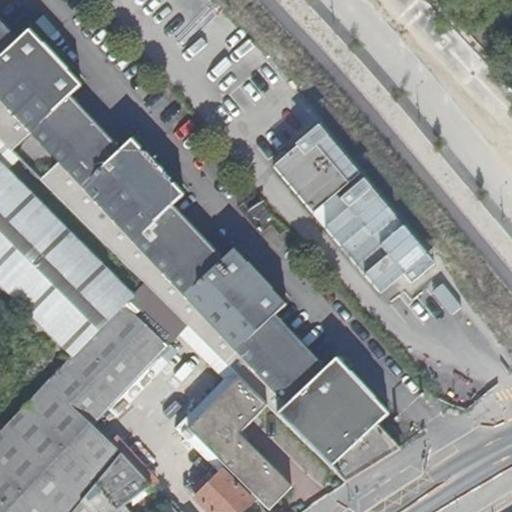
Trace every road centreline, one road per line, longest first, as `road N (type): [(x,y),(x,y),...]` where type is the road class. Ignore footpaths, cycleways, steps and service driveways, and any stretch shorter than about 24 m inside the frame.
road 1 (unknown): [(288,0),(511,252)]
road 2 (tertiary): [(511,181),(348,0)]
road 3 (secondary): [(511,442),(390,511)]
